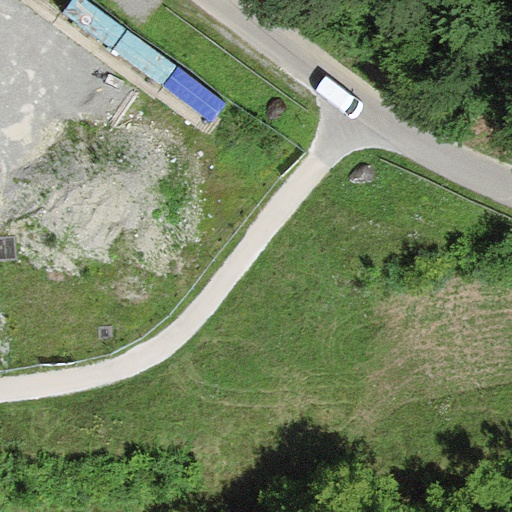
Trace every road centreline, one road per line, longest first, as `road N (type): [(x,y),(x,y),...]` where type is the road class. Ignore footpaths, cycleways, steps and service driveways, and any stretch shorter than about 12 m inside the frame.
road 1 (track): [(212,0),(361,109)]
road 2 (track): [(361,109),(511,184)]
